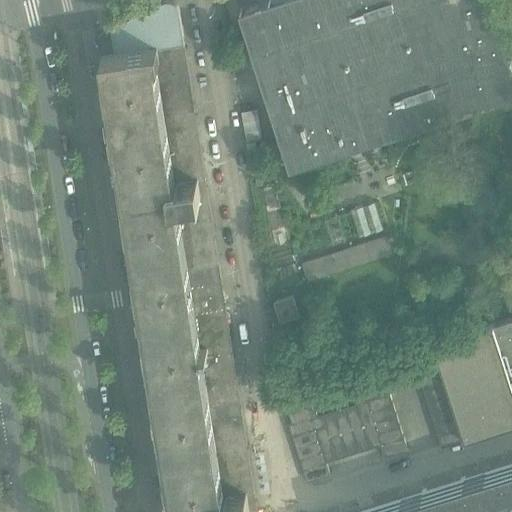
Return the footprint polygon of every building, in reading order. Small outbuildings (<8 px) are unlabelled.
[(108,53),(101,55),(159,425),(172,511),(257,511),(185,41),(180,9),(179,6),(178,4),(176,1),(174,0),(173,0),(164,0),(109,27),(111,29),(115,52),(108,53)] [(258,0),(260,3),(269,0),(222,0),(235,37),(248,33),(240,9),(237,0),(258,0)] [(269,0),(260,3),(240,9),(248,33),(290,165),(511,92),(511,65),(490,0),(269,0)] [(386,234),(302,262),(308,281),(392,253),(386,234)] [(293,295),(275,302),(281,320),(299,315),(293,295)] [(511,317),(434,343),(439,359),(442,371),(446,382),(450,393),(453,404),(457,416),(460,427),(464,439),(511,423),(511,317)] [(434,343),(412,350),(414,356),(418,366),(439,359),(434,343)] [(439,359),(418,366),(421,377),(442,371),(439,359)] [(383,369),(360,376),(364,388),(386,380),(383,369)] [(442,371),(421,377),(425,389),(446,382),(442,371)] [(386,380),(364,388),(367,399),(390,392),(386,380)] [(446,382),(425,389),(428,400),(450,393),(446,382)] [(308,392),(285,399),(289,411),(312,404),(308,392)] [(390,392),(367,399),(367,400),(368,400),(371,410),(394,403),(390,392)] [(450,393),(428,400),(432,411),(453,404),(450,393)] [(367,400),(357,403),(364,425),(375,422),(371,410),(368,400),(367,400)] [(357,403),(345,406),(353,429),(364,425),(357,403)] [(394,403),(371,410),(375,422),(397,414),(394,403)] [(312,404),(289,411),(293,422),(289,423),(289,424),(316,415),(316,416),(318,415),(316,410),(314,411),(312,404)] [(453,404),(432,411),(435,423),(457,416),(453,404)] [(345,406),(334,410),(341,432),(353,429),(345,406)] [(334,410),(323,414),(326,425),(330,436),(341,432),(334,410)] [(316,415),(289,424),(293,435),(316,428),(326,425),(323,414),(318,415),(316,416),(316,415)] [(397,414),(375,422),(378,433),(401,426),(397,414)] [(457,416),(435,423),(439,434),(460,427),(457,416)] [(382,444),(378,433),(375,422),(364,425),(371,447),(382,444)] [(326,425),(316,428),(319,439),(323,451),(326,461),(337,458),(330,436),(326,425)] [(364,425),(353,429),(360,451),(371,447),(364,425)] [(401,426),(378,433),(382,444),(381,444),(382,444),(404,437),(401,426)] [(439,434),(442,444),(442,446),(464,439),(460,427),(439,434)] [(316,428),(293,435),(297,446),(319,439),(316,428)] [(353,429),(341,432),(348,454),(360,451),(353,429)] [(341,432),(330,436),(337,458),(348,454),(341,432)] [(404,437),(382,444),(385,456),(408,449),(404,437)] [(319,439),(297,446),(300,458),(323,451),(319,439)] [(327,462),(326,461),(323,451),(300,458),(304,469),(327,462)] [(511,511),(511,461),(353,511),(511,511)] [(327,462),(304,469),(308,481),(330,474),(327,462)]
